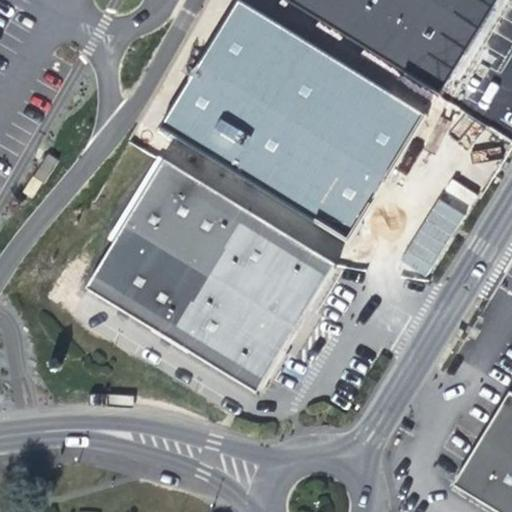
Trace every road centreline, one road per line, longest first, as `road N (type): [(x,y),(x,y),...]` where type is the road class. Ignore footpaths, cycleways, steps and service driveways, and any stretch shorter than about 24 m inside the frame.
road 1 (unclassified): [(346,468),(511,199)]
road 2 (unclassified): [(0,437),(86,431),(168,440),(279,485)]
